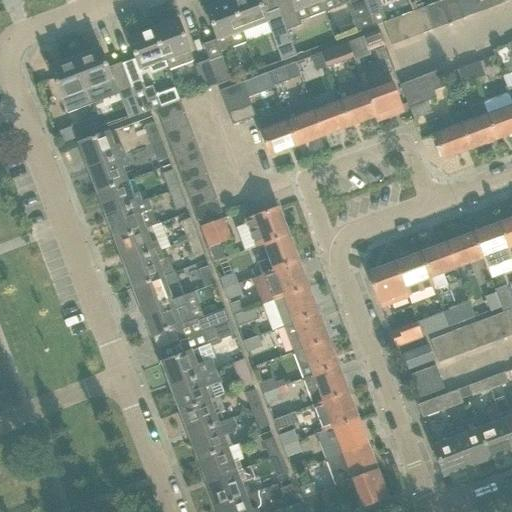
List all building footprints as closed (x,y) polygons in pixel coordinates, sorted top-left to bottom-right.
[(246,42),(242,30),(230,0),(228,0),(205,9),(216,39),(203,45),(209,60),(208,60),(217,85),(229,80),(219,52),(246,42)] [(230,0),(242,30),(267,20),(259,0),(230,0)] [(275,0),(279,9),(287,30),(301,25),(300,22),(310,19),(306,8),(320,2),(319,0),(275,0)] [(319,0),(320,2),(325,0),(335,0),(337,7),(345,4),(356,33),(373,26),(364,2),(365,2),(364,0),(319,0)] [(386,21),(384,17),(378,0),(370,0),(365,2),(364,2),(373,26),(383,23),(386,21)] [(448,24),(463,18),(456,0),(442,0),(439,1),(440,2),(448,24)] [(456,0),(463,18),(477,13),(472,0),(456,0)] [(472,0),(477,13),(492,7),(489,0),(472,0)] [(435,29),(448,24),(440,2),(426,7),(435,29)] [(421,34),(435,29),(426,7),(413,13),(421,34)] [(279,9),(265,14),(267,20),(272,33),(282,61),(283,60),(296,56),(287,31),(287,30),(279,9)] [(413,13),(412,13),(412,11),(397,17),(405,40),(421,34),(413,13)] [(391,45),(405,40),(397,17),(386,21),(383,23),(391,45)] [(193,61),(189,50),(177,19),(152,29),(166,68),(167,68),(168,71),(193,61)] [(137,34),(127,38),(140,72),(148,68),(150,74),(166,68),(152,29),(150,23),(135,29),(137,34)] [(296,56),(308,51),(299,26),(287,31),(296,56)] [(369,51),(384,45),(379,31),(348,43),(355,62),(371,55),(369,51)] [(354,62),(355,62),(348,43),(322,53),(328,68),(353,58),(354,62)] [(100,48),(74,58),(91,104),(118,95),(130,90),(131,89),(121,64),(120,62),(107,67),(100,48)] [(383,75),(393,71),(385,48),(374,52),(383,75)] [(316,73),(328,68),(322,53),(310,58),(316,73)] [(67,114),(91,104),(74,58),(49,67),(67,114)] [(205,89),(217,85),(208,60),(196,65),(205,89)] [(484,76),(479,63),(479,62),(469,66),(474,80),(484,76)] [(280,84),(290,80),(284,66),(269,72),(274,86),(279,98),(285,96),(280,84)] [(462,84),(474,80),(469,66),(456,70),(462,84)] [(446,86),(442,76),(440,70),(400,86),(409,108),(435,98),(433,92),(446,86)] [(511,71),(503,73),(505,83),(511,81),(511,71)] [(269,72),(257,77),(260,85),(263,91),(274,86),(269,72)] [(247,93),(246,91),(243,82),(220,91),(224,102),(247,93)] [(401,106),(394,87),(392,82),(366,92),(376,121),(391,115),(389,110),(401,106)] [(366,92),(365,93),(361,84),(337,93),(349,126),(374,116),(376,121),(366,92)] [(152,86),(145,89),(143,85),(131,89),(130,90),(139,115),(160,106),(152,86)] [(128,119),(139,115),(130,90),(118,95),(128,119)] [(496,139),(511,132),(511,103),(507,91),(506,91),(507,93),(482,102),(496,139)] [(228,113),(251,104),(247,93),(224,102),(228,113)] [(323,135),(349,126),(337,93),(335,94),(339,102),(314,112),(323,135)] [(179,100),(156,109),(160,121),(184,113),(179,100)] [(314,112),(308,100),(283,110),(296,145),(323,135),(314,112)] [(469,149),(496,139),(482,102),(470,107),(475,120),(461,126),(469,149)] [(232,125),(255,116),(251,104),(228,113),(232,125)] [(269,155),(296,145),(283,110),(257,120),(263,134),(261,134),(269,155)] [(184,113),(160,121),(165,134),(189,125),(184,113)] [(461,126),(447,131),(442,117),(429,122),(443,159),(469,149),(461,126)] [(75,139),(101,129),(97,118),(71,127),(75,139)] [(154,143),(161,140),(152,118),(141,122),(149,143),(153,141),(154,143)] [(189,125),(165,134),(170,146),(193,138),(189,125)] [(120,144),(113,147),(108,133),(78,144),(87,167),(124,153),(120,144)] [(193,138),(170,146),(174,159),(198,150),(193,138)] [(157,163),(168,159),(161,140),(154,143),(153,141),(149,143),(157,163)] [(198,150),(174,159),(179,171),(203,163),(198,150)] [(122,168),(128,166),(124,153),(87,167),(96,191),(126,180),(122,168)] [(203,163),(179,171),(184,184),(207,175),(203,163)] [(172,191),(179,189),(172,171),(161,175),(167,191),(171,189),(172,191)] [(207,175),(184,184),(188,196),(212,188),(207,175)] [(136,193),(132,195),(126,180),(96,191),(105,215),(139,203),(136,193)] [(212,188),(188,196),(193,209),(217,200),(212,188)] [(175,211),(186,207),(179,189),(172,191),(171,189),(167,191),(175,211)] [(139,203),(105,215),(114,240),(156,224),(151,209),(152,209),(148,199),(139,203)] [(217,200),(193,209),(198,221),(221,213),(217,200)] [(245,225),(235,229),(244,252),(262,245),(287,235),(277,209),(244,221),(245,225)] [(222,218),(200,227),(207,246),(208,249),(220,244),(231,240),(222,218)] [(191,238),(197,236),(190,219),(179,223),(186,239),(190,237),(191,238)] [(511,219),(499,225),(511,259),(511,219)] [(150,226),(156,224),(114,240),(123,264),(159,250),(150,226)] [(488,270),(511,260),(511,259),(499,225),(473,234),(482,259),(483,259),(488,270)] [(456,270),(482,259),(473,234),(447,244),(456,268),(456,270)] [(264,274),(297,261),(287,235),(262,245),(268,259),(256,263),(261,275),(264,274)] [(194,259),(204,255),(197,236),(191,238),(190,237),(186,239),(194,259)] [(447,244),(421,254),(433,288),(434,290),(445,286),(447,285),(443,276),(442,273),(456,268),(447,244)] [(167,258),(163,260),(159,250),(123,264),(132,288),(172,272),(167,258)] [(408,298),(433,288),(421,254),(395,264),(408,298)] [(274,300),(307,287),(297,261),(264,274),(274,300)] [(400,301),(408,298),(395,264),(368,274),(381,308),(400,301)] [(205,288),(215,284),(208,266),(198,270),(205,288)] [(173,291),(181,287),(176,272),(173,273),(172,272),(132,288),(141,312),(176,299),(173,291)] [(245,274),(237,278),(235,273),(218,280),(223,290),(247,280),(245,274)] [(241,284),(248,281),(247,280),(223,290),(227,300),(241,295),(239,290),(243,288),(241,284)] [(511,309),(511,303),(510,302),(504,286),(494,290),(503,313),(508,311),(511,309)] [(284,326),(317,313),(307,287),(274,300),(284,326)] [(502,313),(503,313),(494,290),(493,290),(494,294),(484,298),(490,313),(500,309),(502,313)] [(176,299),(141,312),(151,337),(152,336),(153,336),(176,327),(180,340),(229,321),(225,309),(203,317),(182,325),(176,310),(180,309),(186,307),(182,296),(176,299)] [(448,327),(474,318),(469,303),(443,313),(448,327)] [(233,315),(232,316),(237,327),(257,319),(253,308),(241,312),(233,315)] [(504,338),(511,334),(511,321),(508,311),(503,313),(502,313),(495,316),(504,338)] [(293,352),(326,339),(317,313),(284,326),(293,352)] [(422,337),(448,327),(443,313),(417,323),(422,337)] [(491,343),(504,338),(495,316),(483,320),(491,343)] [(478,348),(491,343),(483,320),(469,325),(478,348)] [(198,348),(234,334),(229,321),(180,340),(186,354),(161,363),(169,386),(214,369),(211,360),(204,363),(198,348)] [(395,347),(422,337),(417,323),(390,333),(395,347)] [(464,353),(478,348),(469,325),(456,330),(464,353)] [(451,358),(464,353),(456,330),(443,335),(451,358)] [(259,342),(264,340),(262,335),(257,337),(256,337),(243,342),(247,353),(261,347),(259,342)] [(438,363),(451,358),(443,335),(430,340),(438,363)] [(303,378),(336,366),(326,339),(293,352),(303,378)] [(408,369),(433,360),(428,345),(403,354),(408,369)] [(240,387),(252,383),(244,360),(231,364),(240,387)] [(415,386),(440,377),(435,365),(410,375),(415,386)] [(313,404),(346,391),(336,366),(303,378),(313,404)] [(210,385),(219,382),(214,369),(169,386),(179,412),(214,398),(210,385)] [(507,383),(504,374),(503,372),(485,379),(489,390),(507,383)] [(444,388),(440,377),(415,386),(419,398),(444,388)] [(283,380),(274,384),(272,379),(259,384),(263,394),(285,385),(283,380)] [(471,397),(489,390),(485,379),(467,386),(471,397)] [(278,394),(287,391),(285,385),(263,394),(267,406),(281,401),(278,394)] [(256,410),(262,408),(255,390),(244,394),(250,410),(255,408),(256,410)] [(463,403),(458,391),(458,390),(439,396),(444,410),(463,403)] [(321,431),(356,418),(346,391),(313,404),(313,405),(312,406),(321,431)] [(422,418),(444,410),(439,396),(417,405),(422,418)] [(210,400),(215,398),(214,398),(179,412),(188,436),(223,422),(220,413),(216,415),(210,400)] [(258,430),(269,425),(262,408),(256,410),(255,408),(250,410),(258,430)] [(506,413),(499,416),(511,451),(511,450),(511,417),(510,418),(508,412),(506,413)] [(487,413),(473,418),(478,431),(489,459),(511,451),(499,416),(489,420),(487,413)] [(328,459),(366,445),(356,418),(321,431),(322,432),(319,433),(328,459)] [(462,431),(454,434),(466,468),(489,459),(478,431),(473,418),(459,423),(462,431)] [(227,435),(237,431),(233,419),(223,422),(188,436),(197,459),(231,446),(227,435)] [(292,430),(278,436),(278,437),(282,446),(296,440),(292,430)] [(444,476),(466,468),(454,434),(444,438),(446,441),(432,446),(444,476)] [(274,458),(280,456),(273,437),(262,442),(269,458),(273,456),(274,458)] [(296,440),(282,446),(286,457),(300,452),(296,440)] [(237,461),(243,458),(238,444),(231,446),(197,459),(206,484),(250,467),(240,470),(237,461)] [(338,484),(376,470),(366,445),(328,459),(338,484)] [(276,476),(286,472),(280,456),(274,458),(273,456),(269,458),(276,476)] [(245,481),(254,478),(250,467),(206,484),(215,508),(250,494),(245,481)] [(363,506),(386,498),(376,470),(338,484),(343,498),(358,493),(363,506)] [(302,498),(316,492),(313,483),(299,488),(302,498)] [(293,506),(298,504),(291,485),(280,489),(286,506),(292,504),(293,506)] [(326,511),(323,502),(337,497),(333,487),(316,493),(316,492),(302,498),(307,511),(326,511)] [(259,499),(258,498),(258,491),(250,495),(250,494),(215,508),(216,511),(257,511),(256,509),(260,506),(259,499)]
